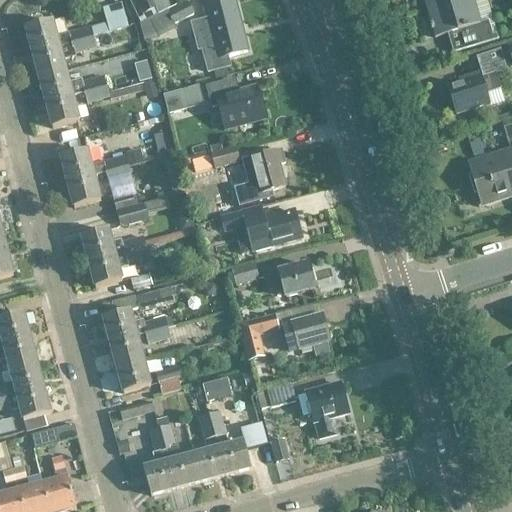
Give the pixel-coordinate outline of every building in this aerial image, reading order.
[(135,0),(143,15),(156,8),(152,0),(135,0)] [(421,0),(425,11),(461,0),(421,0)] [(446,36),(452,55),(498,41),(498,40),(497,40),(491,21),(479,25),(471,0),(461,0),(425,11),(434,40),(446,36)] [(247,53),(234,2),(204,10),(217,61),(247,53)] [(122,4),(103,9),(110,34),(129,28),(122,4)] [(188,5),(147,25),(153,37),(194,17),(188,5)] [(68,35),(68,36),(57,39),(53,23),(25,30),(32,55),(93,39),(90,29),(68,35)] [(32,55),(38,80),(66,73),(63,62),(76,59),(75,56),(96,50),(93,39),(32,55)] [(69,85),(66,73),(38,80),(45,105),(72,97),(83,94),(106,88),(103,79),(82,85),(81,81),(69,85)] [(495,75),(480,80),(479,74),(459,81),(460,84),(447,88),(456,116),(489,106),(485,96),(500,91),(495,75)] [(265,121),(256,90),(235,95),(232,82),(207,88),(210,101),(217,99),(226,132),(265,121)] [(106,88),(83,94),(87,106),(109,100),(106,88)] [(181,92),(164,96),(169,115),(186,111),(181,92)] [(72,97),(45,105),(52,130),(79,123),(72,97)] [(215,172),(240,165),(235,146),(210,153),(215,172)] [(66,184),(93,177),(87,152),(60,159),(66,184)] [(277,153),(247,162),(242,163),(249,188),(245,189),(249,201),(260,197),(260,195),(285,188),(279,166),(281,166),(277,153)] [(511,197),(511,160),(509,153),(468,166),(481,207),(511,197)] [(102,164),(105,174),(127,167),(125,158),(102,164)] [(105,174),(107,183),(130,177),(127,167),(105,174)] [(194,176),(173,186),(177,195),(199,185),(194,176)] [(93,177),(66,184),(73,209),(100,202),(93,177)] [(323,182),(294,184),(296,204),(324,201),(323,182)] [(136,197),(113,204),(116,213),(139,207),(136,197)] [(139,208),(139,207),(116,213),(121,229),(149,221),(147,217),(169,210),(166,200),(139,208)] [(262,208),(245,212),(232,216),(233,217),(220,220),(224,235),(244,230),(252,257),(270,252),(269,249),(301,240),(294,213),(275,218),(274,214),(264,216),(262,208)] [(303,251),(340,244),(337,229),(300,237),(303,251)] [(120,243),(111,245),(108,232),(81,239),(88,264),(123,255),(121,245),(120,243)] [(123,255),(146,250),(144,240),(121,245),(123,255)] [(149,259),(146,250),(123,255),(126,265),(149,259)] [(0,279),(13,276),(6,251),(0,252),(0,279)] [(123,255),(88,264),(94,290),(122,282),(119,272),(127,270),(126,265),(123,255)] [(236,287),(259,281),(254,265),(231,271),(236,287)] [(315,292),(308,266),(279,273),(280,276),(265,279),(268,291),(283,288),(286,299),(315,292)] [(133,292),(152,287),(149,275),(130,280),(133,292)] [(138,314),(162,307),(158,293),(134,299),(138,314)] [(109,345),(136,338),(145,336),(167,330),(165,319),(143,325),(143,322),(133,325),(130,313),(103,320),(109,345)] [(0,348),(30,340),(23,315),(0,321),(0,334),(0,335),(0,348)] [(265,359),(260,338),(279,333),(275,317),(238,326),(246,357),(248,364),(265,359)] [(281,329),(288,354),(329,343),(322,318),(292,326),(281,329)] [(167,330),(145,336),(148,346),(170,341),(167,330)] [(143,363),(136,338),(109,345),(116,370),(143,363)] [(37,365),(30,340),(0,348),(0,363),(7,361),(10,372),(37,365)] [(343,378),(372,370),(367,353),(339,360),(343,378)] [(274,362),(252,367),(255,378),(276,373),(274,362)] [(143,363),(116,370),(122,395),(149,388),(143,363)] [(37,365),(10,372),(14,385),(5,387),(5,390),(8,400),(43,390),(37,365)] [(178,368),(155,375),(159,386),(181,380),(178,368)] [(229,380),(203,387),(208,405),(234,398),(229,380)] [(296,404),(291,387),(257,396),(261,411),(273,408),(273,410),(296,404)] [(348,416),(341,387),(306,396),(318,441),(336,437),(332,420),(348,416)] [(50,415),(43,390),(8,400),(11,409),(11,413),(21,411),(27,434),(48,428),(45,417),(50,415)] [(0,412),(11,409),(8,400),(0,401),(0,412)] [(120,413),(122,423),(154,414),(151,404),(120,413)] [(220,414),(210,417),(216,439),(226,437),(220,414)] [(206,442),(216,439),(210,417),(200,419),(206,442)] [(244,444),(246,452),(268,446),(262,424),(240,430),(244,444)] [(160,430),(176,491),(201,485),(194,458),(181,461),(178,448),(176,449),(170,427),(160,430)] [(152,456),(155,468),(144,471),(151,498),(176,491),(160,430),(150,433),(156,455),(152,456)] [(35,450),(58,444),(54,431),(31,437),(35,450)] [(290,461),(285,441),(270,444),(275,465),(290,461)] [(117,445),(120,457),(129,455),(125,443),(117,445)] [(244,444),(219,451),(226,478),(251,471),(246,452),(244,444)] [(209,454),(194,458),(201,485),(226,478),(219,451),(209,454)] [(65,471),(62,459),(51,463),(54,474),(65,471)] [(24,468),(13,471),(16,484),(27,481),(24,468)] [(6,487),(16,484),(13,471),(2,474),(6,487)] [(56,482),(43,486),(49,511),(71,511),(76,511),(65,471),(54,474),(56,482)] [(16,484),(19,492),(23,511),(49,511),(43,486),(29,490),(27,481),(16,484)] [(0,511),(23,511),(19,492),(0,497),(0,511)]
